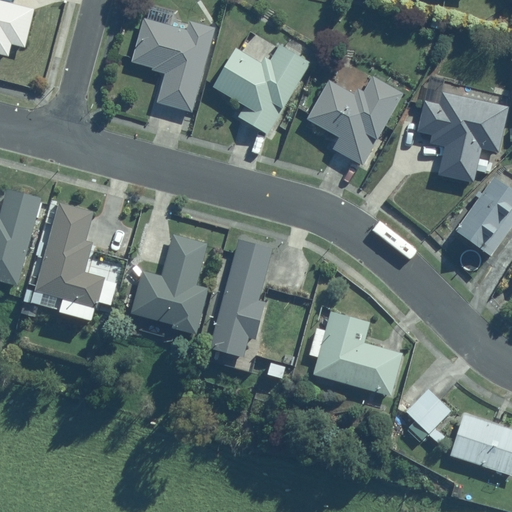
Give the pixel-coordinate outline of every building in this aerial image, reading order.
[(0,57),(11,60),(14,48),(27,51),(36,11),(0,2),(0,57)] [(171,14),(151,8),(135,63),(167,73),(157,104),(191,115),(217,32),(187,23),(184,32),(168,27),(171,14)] [(267,136),(308,66),(311,68),(320,52),(276,27),(267,42),(255,35),(244,54),(238,51),(214,92),(243,109),(237,119),(267,136)] [(363,168),(403,94),(375,80),(367,95),(359,90),(354,99),(329,85),(309,121),(341,138),(333,152),(363,168)] [(510,113),(443,97),(441,106),(426,103),(418,137),(434,141),(433,147),(447,151),(440,179),(473,187),(481,152),(499,157),(510,113)] [(511,221),(511,194),(492,179),(450,232),(485,259),(511,221)] [(0,283),(19,288),(42,200),(8,191),(1,219),(0,219),(0,283)] [(94,215),(62,206),(38,291),(63,299),(60,312),(96,322),(101,304),(111,307),(118,283),(102,279),(107,261),(91,257),(94,245),(87,243),(94,215)] [(433,232),(442,240),(449,231),(442,224),(433,232)] [(209,246),(176,237),(163,280),(145,275),(134,314),(174,326),(173,329),(200,336),(212,292),(197,288),(209,246)] [(260,305),(273,250),(237,243),(213,350),(246,358),(250,339),(258,341),(266,306),(260,305)] [(320,360),(315,376),(394,398),(406,356),(364,345),(370,323),(332,312),(326,332),(318,330),(311,357),(320,360)] [(438,430),(455,413),(432,390),(408,413),(440,444),(446,438),(438,430)] [(511,429),(465,415),(452,458),(511,476),(511,429)]
